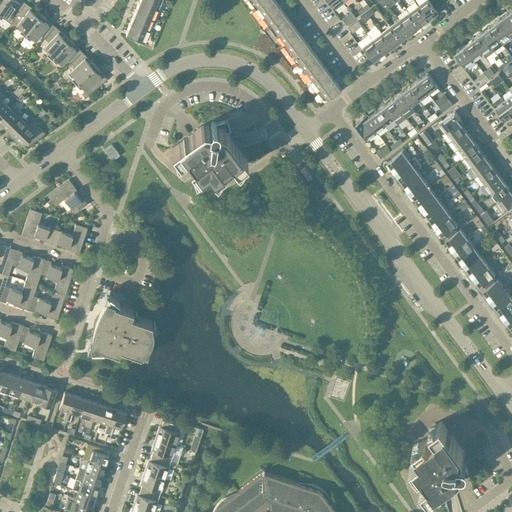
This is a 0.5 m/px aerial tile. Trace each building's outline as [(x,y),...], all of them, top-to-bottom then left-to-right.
[(8,26),(24,4),(18,0),(4,0),(0,6),(0,19),(8,25),(8,26)] [(158,9),(161,0),(138,0),(139,1),(158,9)] [(261,17),(278,5),(274,0),(264,0),(254,8),(261,17)] [(344,2),(342,0),(327,0),(335,9),(344,2)] [(437,11),(428,0),(423,0),(417,5),(429,21),(430,20),(434,17),(432,15),(437,11)] [(153,19),(158,9),(139,1),(134,11),(153,19)] [(24,4),(8,26),(9,25),(10,26),(13,29),(15,27),(22,33),(24,34),(40,13),(36,9),(34,12),(24,4),(25,4),(24,4)] [(268,26),(285,14),(278,5),(261,17),(268,26)] [(429,21),(417,5),(408,12),(418,25),(422,22),(424,25),(428,22),(429,21)] [(149,30),(153,19),(134,11),(130,22),(149,30)] [(346,24),(355,17),(351,11),(341,19),(346,24)] [(418,25),(408,12),(399,19),(411,35),(412,34),(416,31),(414,28),(418,25)] [(44,38),(53,27),(43,19),(45,17),(40,13),(24,34),(34,42),(40,34),(44,37),(44,38)] [(368,16),(366,13),(360,17),(363,22),(370,17),(368,16)] [(511,37),(511,20),(507,13),(498,20),(511,38),(511,37)] [(275,36),(292,23),(285,14),(268,26),(275,36)] [(352,32),(361,25),(357,19),(347,27),(352,32)] [(411,35),(399,19),(390,25),(400,39),(404,36),(406,38),(410,35),(410,36),(411,35)] [(511,38),(498,20),(489,26),(503,44),(511,38)] [(144,40),(149,30),(130,22),(125,32),(144,40)] [(282,45),(299,32),(292,23),(275,36),(282,45)] [(400,39),(390,25),(381,32),(393,48),(394,47),(398,44),(396,42),(400,39)] [(503,44),(489,26),(481,33),(494,50),(503,44)] [(51,57),(69,38),(64,33),(62,35),(53,27),(44,38),(48,41),(42,49),(51,57)] [(289,54),(305,42),(299,32),(282,45),(289,54)] [(393,48),(381,32),(371,39),(382,53),(386,50),(387,52),(391,49),(393,48)] [(494,50),(481,33),(472,39),(482,53),(485,57),(494,50)] [(80,52),(71,44),(73,42),(69,38),(51,57),(60,65),(66,58),(70,62),(80,52)] [(382,53),(371,39),(362,46),(374,62),(375,61),(379,58),(378,56),(382,53)] [(482,53),(472,39),(463,45),(474,59),(482,53)] [(295,63),(312,51),(305,42),(289,54),(295,63)] [(474,59),(463,45),(454,52),(465,66),(474,59)] [(302,73),(319,60),(312,51),(295,63),(302,73)] [(75,82),(95,64),(91,59),(88,61),(80,53),(81,53),(80,52),(70,62),(71,62),(74,66),(67,73),(75,82)] [(504,59),(501,61),(503,63),(504,65),(507,63),(511,58),(511,57),(510,54),(504,59)] [(309,82),(326,69),(319,60),(302,73),(309,82)] [(85,97),(105,80),(105,79),(105,80),(97,71),(99,69),(95,64),(75,82),(83,91),(81,92),(85,97),(84,97),(85,97)] [(316,91),(333,78),(326,69),(309,82),(316,91)] [(438,86),(427,72),(418,79),(429,93),(438,86)] [(323,100),(340,88),(333,78),(316,91),(323,100)] [(429,93),(418,79),(410,86),(420,100),(424,104),(432,98),(429,93)] [(420,100),(410,86),(401,92),(411,106),(420,100)] [(411,106),(401,92),(392,98),(406,117),(415,111),(411,106)] [(0,116),(10,106),(2,99),(5,96),(4,96),(0,100),(0,116)] [(511,110),(504,100),(501,96),(492,102),(505,120),(509,117),(510,119),(511,117),(511,110)] [(406,117),(392,98),(384,105),(394,119),(398,124),(406,117)] [(442,111),(452,104),(448,99),(439,106),(442,111)] [(394,119),(384,105),(375,111),(385,125),(394,119)] [(5,127),(18,114),(10,106),(0,116),(0,122),(5,127)] [(459,121),(459,120),(457,118),(459,117),(459,118),(460,117),(455,110),(439,122),(445,131),(459,121)] [(385,125),(375,111),(366,118),(377,132),(385,125)] [(11,138),(30,119),(29,118),(27,121),(18,114),(5,127),(10,132),(8,135),(11,138)] [(377,132),(366,118),(364,120),(363,118),(363,117),(356,122),(368,139),(377,132)] [(45,132),(39,125),(37,127),(30,119),(11,138),(16,143),(19,140),(22,143),(25,141),(28,144),(28,145),(45,132)] [(246,158),(239,148),(231,137),(230,137),(226,128),(224,121),(216,123),(215,123),(215,122),(214,122),(213,122),(212,122),(211,122),(211,123),(210,124),(210,128),(205,122),(195,130),(188,120),(174,131),(181,140),(171,147),(193,177),(206,168),(207,168),(217,181),(246,158)] [(452,140),(466,130),(459,121),(445,131),(452,140)] [(411,124),(405,129),(408,132),(410,136),(417,131),(414,128),(411,124)] [(425,129),(420,133),(423,137),(428,134),(425,129)] [(458,149),(472,138),(466,130),(452,140),(458,149)] [(465,157),(479,147),(472,138),(458,149),(465,157)] [(393,149),(399,144),(397,140),(390,145),(393,149)] [(435,141),(429,145),(434,151),(439,147),(435,141)] [(119,155),(111,144),(104,149),(112,160),(119,155)] [(381,158),(391,150),(387,145),(377,152),(381,158)] [(471,166),(485,156),(479,147),(465,157),(471,166)] [(394,170),(409,159),(402,149),(387,161),(394,170)] [(401,179),(416,168),(421,165),(414,155),(409,159),(394,170),(401,179)] [(478,175),(492,164),(485,156),(471,166),(478,175)] [(484,184),(498,173),(492,164),(478,175),(484,184)] [(448,170),(452,176),(454,179),(458,176),(460,175),(454,166),(448,170)] [(304,168),(300,171),(307,180),(312,177),(304,168)] [(408,189),(423,177),(416,168),(401,179),(408,189)] [(301,178),(297,173),(292,176),(296,181),(301,178)] [(491,192),(505,182),(498,173),(484,184),(491,192)] [(414,198),(430,186),(423,177),(408,189),(414,198)] [(81,200),(71,187),(73,185),(69,179),(47,195),(55,205),(64,198),(75,213),(79,209),(75,204),(81,200)] [(497,201),(511,190),(505,182),(491,192),(497,201)] [(421,207),(437,196),(430,186),(414,198),(421,207)] [(504,210),(511,203),(511,191),(511,190),(497,201),(504,210)] [(428,216),(443,205),(437,196),(421,207),(428,216)] [(463,204),(460,207),(462,210),(466,207),(469,205),(467,202),(463,204)] [(435,225),(450,214),(443,205),(428,216),(435,225)] [(484,211),(479,205),(475,207),(480,214),(484,211)] [(55,229),(38,223),(41,212),(30,208),(21,234),(29,236),(30,233),(45,238),(47,232),(53,234),(55,229)] [(455,225),(457,223),(450,214),(435,225),(442,235),(446,232),(449,235),(458,229),(455,225)] [(489,225),(494,221),(490,216),(485,220),(489,225)] [(78,253),(87,227),(75,223),(71,234),(55,229),(53,234),(59,236),(57,242),(72,247),(71,250),(78,253)] [(490,233),(484,224),(480,227),(484,231),(482,232),(485,237),(490,233)] [(452,248),(467,237),(460,227),(458,229),(449,235),(445,239),(452,248)] [(459,257),(474,246),(467,237),(452,248),(459,257)] [(494,245),(491,248),(493,251),(496,248),(500,246),(497,243),(494,245)] [(0,272),(8,275),(12,264),(13,259),(7,257),(10,247),(3,245),(2,248),(0,247),(0,272)] [(466,266),(481,255),(474,246),(459,257),(466,266)] [(36,284),(40,273),(42,268),(45,259),(37,256),(37,259),(21,254),(19,261),(13,259),(12,264),(28,269),(25,280),(36,284)] [(472,275),(488,264),(481,255),(466,266),(472,275)] [(65,294),(73,268),(66,266),(65,269),(50,263),(47,270),(42,268),(40,273),(57,279),(53,290),(65,294)] [(493,275),(495,274),(488,264),(472,275),(479,285),(484,282),(486,286),(495,279),(493,275)] [(489,298),(505,287),(498,277),(495,279),(486,286),(482,289),(489,298)] [(28,309),(31,300),(33,295),(36,284),(25,280),(21,291),(4,286),(3,291),(8,293),(6,299),(22,304),(21,307),(28,309)] [(496,307),(511,296),(505,287),(489,298),(496,307)] [(57,319),(65,294),(53,290),(50,300),(33,295),(31,300),(37,302),(35,308),(50,314),(49,316),(57,319)] [(153,327),(155,322),(135,315),(137,310),(118,303),(118,301),(119,301),(106,291),(86,350),(103,350),(103,349),(103,347),(123,353),(125,348),(144,354),(146,349),(145,349),(147,347),(148,345),(149,344),(150,342),(151,340),(152,338),(152,335),(153,333),(153,331),(153,329),(152,327),(153,327)] [(503,317),(511,309),(511,296),(496,307),(503,317)] [(510,326),(511,324),(511,309),(503,317),(510,326)] [(18,339),(20,334),(23,325),(16,323),(15,325),(0,320),(0,333),(7,336),(3,347),(15,351),(18,339)] [(43,360),(51,334),(44,332),(43,335),(28,330),(26,336),(20,334),(18,339),(35,345),(31,356),(43,360)] [(0,388),(8,391),(14,375),(3,371),(0,381),(0,388)] [(18,395),(24,378),(14,375),(8,391),(18,395)] [(29,398),(34,381),(24,378),(18,395),(29,398)] [(39,401),(45,385),(34,381),(29,398),(39,401)] [(50,405),(56,388),(53,388),(53,387),(53,385),(49,384),(47,385),(46,385),(45,385),(39,401),(51,406),(52,405),(50,405)] [(66,420),(74,395),(64,391),(58,408),(66,411),(63,419),(66,420)] [(79,415),(85,398),(74,395),(66,420),(69,421),(72,413),(79,415)] [(85,430),(95,401),(85,398),(79,415),(86,417),(82,431),(85,432),(85,430)] [(100,422),(105,405),(95,401),(85,430),(89,431),(93,420),(100,422)] [(107,433),(115,408),(105,405),(100,422),(107,424),(104,432),(107,433)] [(120,429),(126,412),(115,408),(107,433),(110,434),(113,426),(120,429)] [(175,444),(181,426),(163,420),(161,426),(160,426),(160,429),(158,428),(155,437),(175,444)] [(461,459),(462,448),(441,420),(412,442),(421,455),(421,456),(408,465),(430,495),(457,476),(459,479),(469,476),(465,464),(466,464),(467,463),(467,462),(467,461),(467,460),(466,460),(465,459),(461,459)] [(170,461),(175,444),(155,437),(152,446),(154,447),(153,449),(151,455),(170,461)] [(108,454),(103,452),(104,449),(87,443),(82,457),(105,465),(108,454)] [(164,478),(170,461),(151,455),(150,460),(149,460),(148,463),(147,462),(144,471),(164,478)] [(101,475),(105,465),(82,457),(80,457),(79,460),(87,462),(84,469),(101,475)] [(98,485),(101,475),(84,469),(79,468),(75,478),(98,485)] [(159,495),(164,478),(144,471),(141,480),(142,481),(141,483),(142,484),(140,489),(159,495)] [(336,511),(334,509),(334,507),(333,504),(331,501),(330,499),(328,496),(327,494),(325,492),(322,490),(320,488),(318,487),(315,485),(313,484),(310,483),(307,482),(304,482),(301,481),(299,481),(296,482),(264,471),(237,491),(234,492),(232,493),(229,494),(227,495),(225,496),(222,498),(220,500),(218,502),(216,504),(215,507),(213,509),(212,511),(211,511),(336,511)] [(54,475),(52,482),(59,485),(62,478),(54,475)] [(95,496),(98,485),(75,478),(72,488),(78,490),(95,496)] [(152,511),(159,495),(140,489),(138,494),(137,497),(135,496),(132,505),(152,511)] [(91,506),(95,496),(78,490),(75,497),(67,494),(66,498),(91,506)] [(74,511),(89,511),(91,506),(66,498),(65,501),(73,503),(71,511),(74,511)]
